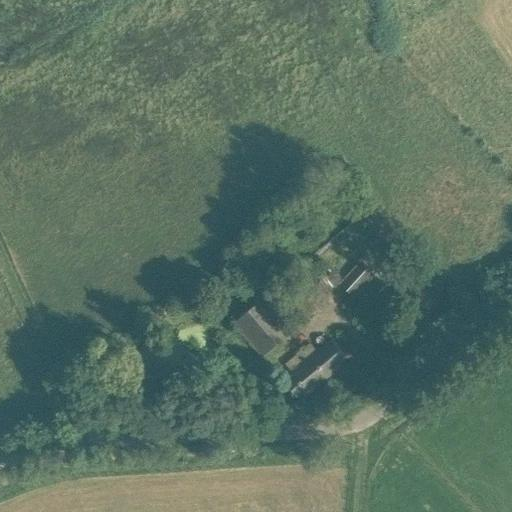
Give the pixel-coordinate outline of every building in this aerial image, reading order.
[(243,251),(256,266),(303,226),(291,211),(243,251)] [(292,304),(304,319),(329,297),(326,293),(340,281),(352,295),(373,275),(360,261),(342,279),(333,268),(292,304)] [(391,329),(425,294),(410,280),(377,315),(391,329)] [(233,323),(261,356),(293,331),(265,295),(233,323)] [(283,379),(287,384),(300,399),(349,359),(332,338),(317,351),(310,343),(286,363),(292,371),(283,379)]
